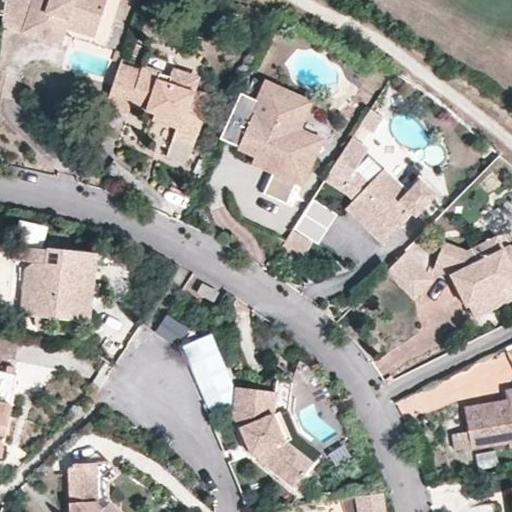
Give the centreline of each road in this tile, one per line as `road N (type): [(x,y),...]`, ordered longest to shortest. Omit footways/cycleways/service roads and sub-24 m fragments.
road 1 (residential): [(414,511),(373,402),(335,347),(260,289),(153,230),(0,184)]
road 2 (residential): [(228,511),(216,473),(176,405),(151,381)]
